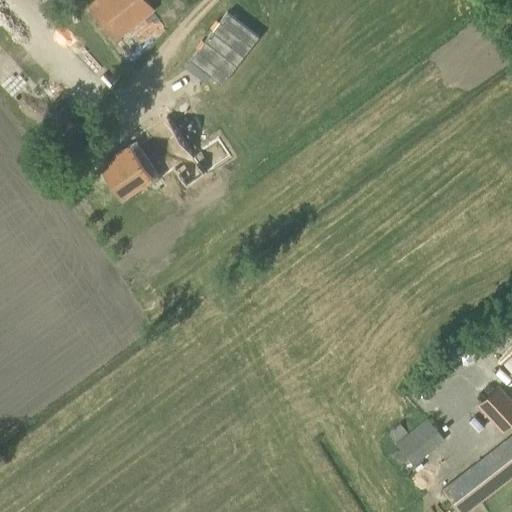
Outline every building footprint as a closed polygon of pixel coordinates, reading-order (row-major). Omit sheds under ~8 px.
[(113,43),(154,11),(145,0),(93,0),(85,5),(113,43)] [(145,135),(98,166),(121,200),(149,181),(152,185),(173,171),(185,188),(205,174),(164,118),(143,132),(145,135)] [(502,430),(511,420),(511,405),(496,388),(478,405),(502,430)] [(407,471),(446,438),(428,417),(410,432),(402,422),(389,433),(400,447),(392,453),(407,471)] [(458,511),(468,511),(511,478),(511,434),(442,489),(458,511)]
